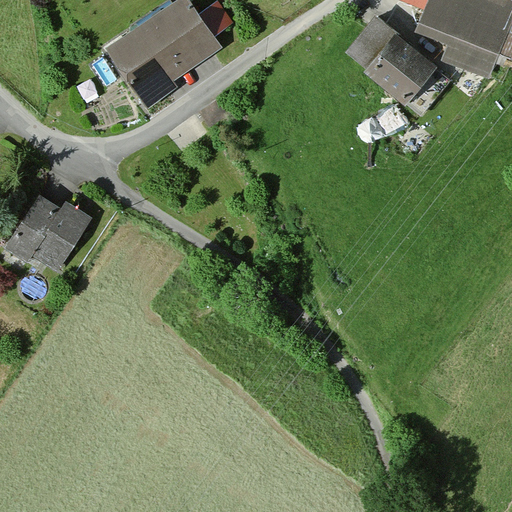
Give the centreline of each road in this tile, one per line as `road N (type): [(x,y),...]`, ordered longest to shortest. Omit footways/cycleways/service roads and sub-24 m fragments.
road 1 (track): [(66,143),(339,331),(378,397),(402,483),(400,511)]
road 2 (unclassified): [(335,0),(164,123),(110,150),(66,143),(0,97)]
